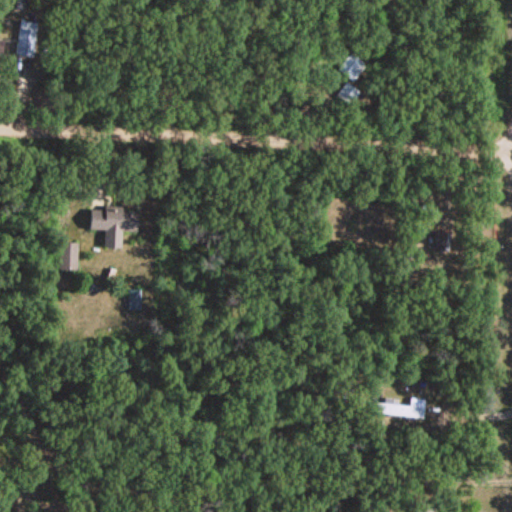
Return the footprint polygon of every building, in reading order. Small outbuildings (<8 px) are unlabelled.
[(32,55),(36,20),(18,18),(14,53),(32,55)] [(87,228),(135,230),(135,206),(88,205),(87,228)] [(448,232),(433,229),(430,247),(445,250),(448,232)] [(77,268),(77,241),(57,241),(57,268),(77,268)] [(374,411),(421,416),(423,404),(375,400),(374,411)]
